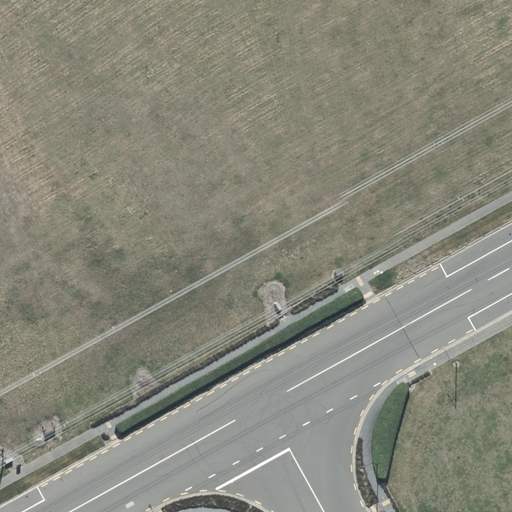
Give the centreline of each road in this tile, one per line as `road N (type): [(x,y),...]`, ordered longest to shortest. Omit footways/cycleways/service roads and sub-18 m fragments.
road 1 (unclassified): [(511,270),(265,405)]
road 2 (unclassified): [(265,405),(68,511)]
road 3 (unclassified): [(324,511),(265,405)]
